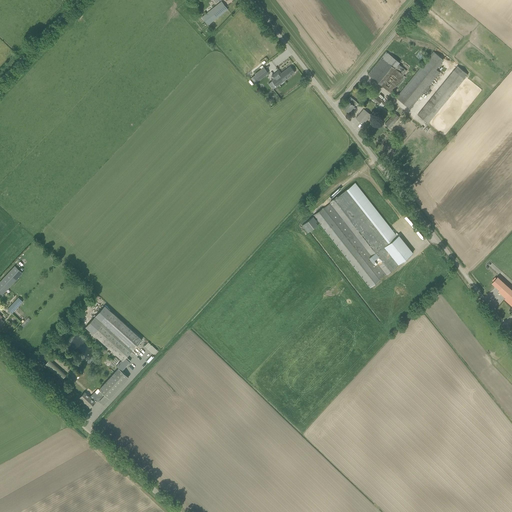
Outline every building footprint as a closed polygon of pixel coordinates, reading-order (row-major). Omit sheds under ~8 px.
[(228,10),(221,2),(202,17),(208,25),(228,10)] [(386,52),(368,75),(392,94),(406,77),(403,75),(407,70),(398,63),(399,62),(386,52)] [(433,52),(396,97),(410,108),(439,72),(435,69),(443,60),(433,52)] [(259,80),(268,73),(264,66),(254,74),(255,75),(251,78),(254,82),(258,79),(259,80)] [(457,66),(418,115),(428,123),(467,74),(457,66)] [(268,83),(273,89),(294,72),(290,67),(268,83)] [(375,94),(372,98),(377,103),(376,105),(377,106),(382,100),(375,94)] [(349,112),(352,108),(356,102),(350,97),(342,107),(349,112)] [(363,124),(366,120),(371,114),(363,109),(356,118),(363,124)] [(388,128),(399,118),(395,113),(384,123),(388,128)] [(328,204),(325,207),(313,216),(370,287),(413,252),(399,235),(397,236),(355,182),(339,195),(328,204)] [(313,216),(301,225),(307,233),(319,224),(313,216)] [(511,239),(491,263),(502,272),(511,260),(511,239)] [(15,266),(0,281),(0,292),(2,295),(22,273),(15,266)] [(511,288),(498,276),(492,283),(499,289),(498,291),(505,297),(504,299),(511,305),(511,288)] [(92,294),(87,301),(92,304),(97,297),(92,294)] [(7,309),(12,314),(23,302),(18,297),(7,309)] [(118,367),(121,371),(130,362),(125,357),(142,339),(104,306),(85,327),(123,361),(118,367)] [(152,354),(156,350),(147,341),(144,345),(152,354)] [(116,357),(110,364),(113,367),(119,360),(116,357)] [(61,380),(67,374),(50,359),(44,365),(61,380)] [(128,377),(121,371),(118,367),(118,368),(99,389),(100,391),(97,394),(94,392),(90,397),(85,392),(80,397),(86,403),(85,404),(86,404),(85,406),(87,408),(89,407),(89,408),(97,400),(98,401),(100,399),(104,403),(128,377)]
